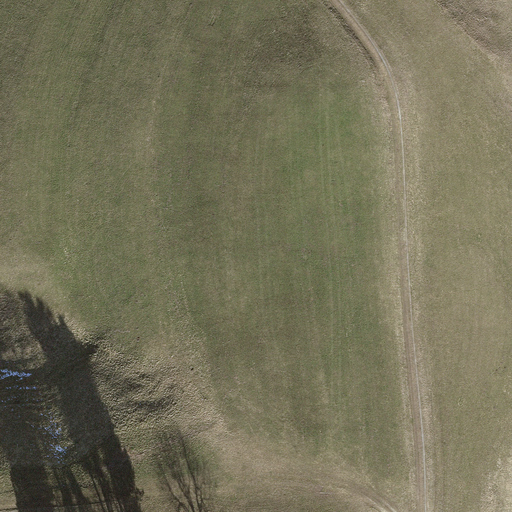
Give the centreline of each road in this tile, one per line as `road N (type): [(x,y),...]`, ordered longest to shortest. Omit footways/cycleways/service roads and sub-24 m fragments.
road 1 (track): [(334,0),(373,51),(392,97),(421,511)]
road 2 (track): [(12,505),(269,482),(345,489),(389,511)]
